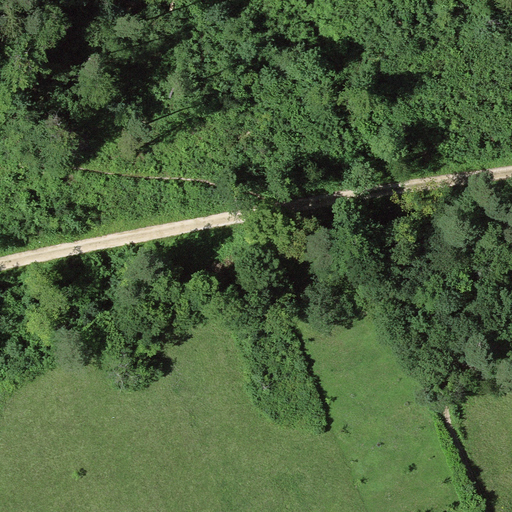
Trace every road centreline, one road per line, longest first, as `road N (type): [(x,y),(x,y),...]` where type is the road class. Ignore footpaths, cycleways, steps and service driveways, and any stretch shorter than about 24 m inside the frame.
road 1 (track): [(0,266),(305,206)]
road 2 (track): [(305,206),(511,174)]
